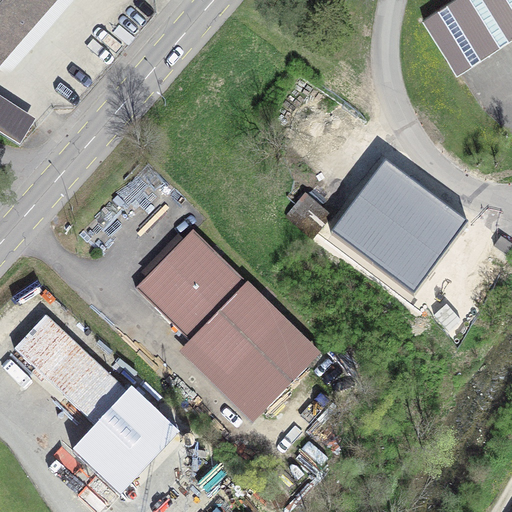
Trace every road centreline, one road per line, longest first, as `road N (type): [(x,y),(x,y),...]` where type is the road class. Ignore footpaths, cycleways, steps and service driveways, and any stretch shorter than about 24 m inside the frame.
road 1 (residential): [(393,0),(384,57),(412,138),(443,176),(511,211)]
road 2 (primary): [(51,185),(213,0)]
